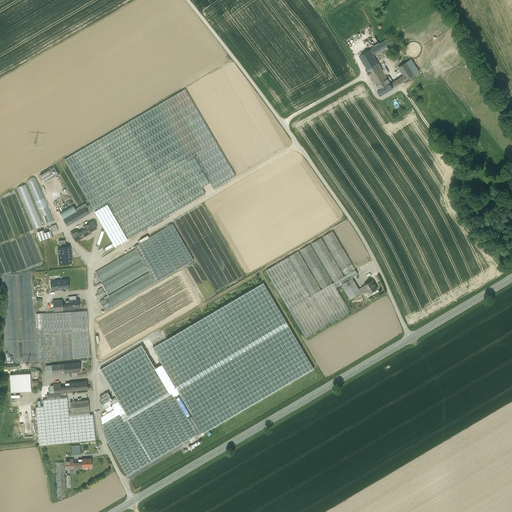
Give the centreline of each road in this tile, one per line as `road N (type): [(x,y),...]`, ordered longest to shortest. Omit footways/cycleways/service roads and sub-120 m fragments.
road 1 (unclassified): [(132,501),(99,431),(90,267),(297,145)]
road 2 (secondary): [(132,501),(409,338)]
road 3 (unclassified): [(297,145),(367,247),(409,338)]
road 4 (unclassified): [(187,0),(282,123)]
road 5 (unclassified): [(402,89),(462,159),(511,184)]
